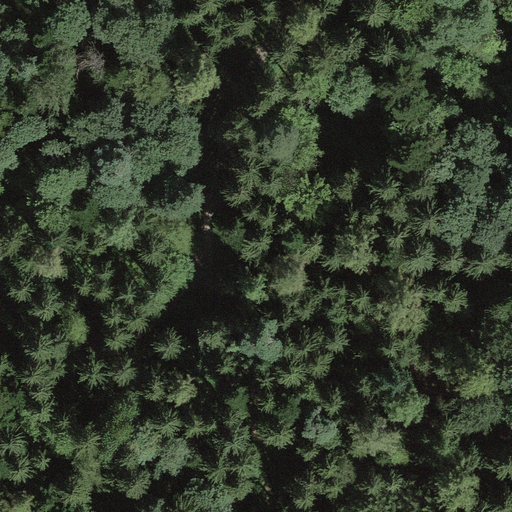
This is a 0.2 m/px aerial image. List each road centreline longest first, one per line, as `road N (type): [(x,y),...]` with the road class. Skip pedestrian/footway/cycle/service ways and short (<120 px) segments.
road 1 (track): [(0,358),(73,379),(116,366),(161,328),(205,257),(231,70),(324,0)]
road 2 (track): [(205,257),(228,348),(237,511)]
